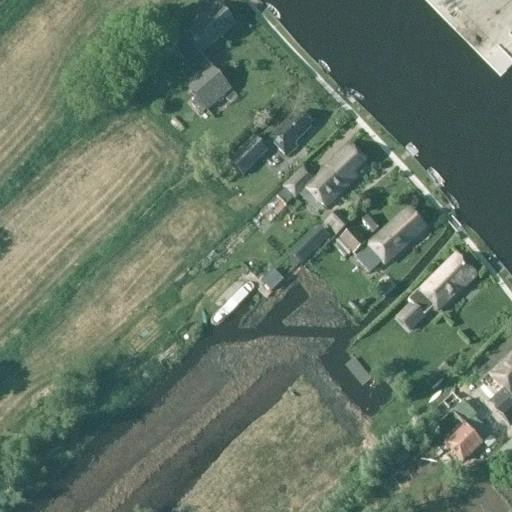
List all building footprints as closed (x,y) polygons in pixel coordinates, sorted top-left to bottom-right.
[(235,27),(219,9),(185,38),(186,39),(174,50),(187,65),(200,54),(201,56),(235,27)] [(231,92),(211,70),(187,91),(207,114),(231,92)] [(296,115),(269,141),(286,159),(297,149),(294,146),(310,129),(296,115)] [(252,139),(227,163),(243,179),(268,154),(252,139)] [(285,191),(286,193),(295,201),(305,192),(324,211),(339,197),(356,180),(352,176),(364,164),(348,148),(313,184),(303,173),(285,191)] [(264,167),(274,173),(282,162),(272,155),(264,167)] [(368,248),(385,266),(409,245),(405,241),(422,226),(409,211),(368,248)] [(322,228),(334,239),(349,226),(338,212),(322,228)] [(366,245),(353,229),(338,243),(352,258),(366,245)] [(425,319),(418,313),(427,305),(436,314),(457,293),(454,290),(471,273),(455,258),(417,296),(416,295),(407,303),(406,302),(391,316),(410,335),(425,319)] [(487,404),(509,427),(511,424),(511,360),(491,380),(501,391),(487,404)] [(356,361),(345,366),(355,390),(367,385),(356,361)] [(432,389),(450,373),(445,366),(425,383),(432,389)]
